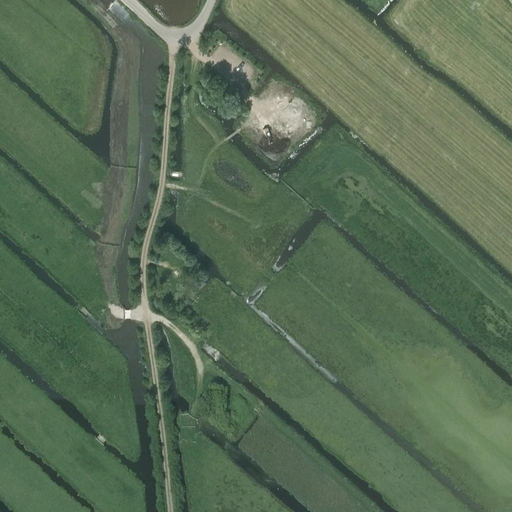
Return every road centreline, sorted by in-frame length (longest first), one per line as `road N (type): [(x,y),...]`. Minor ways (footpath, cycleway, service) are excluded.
road 1 (track): [(373,511),(177,331),(145,312)]
road 2 (track): [(145,312),(142,261),(160,186),(170,36)]
road 3 (track): [(170,511),(145,312)]
